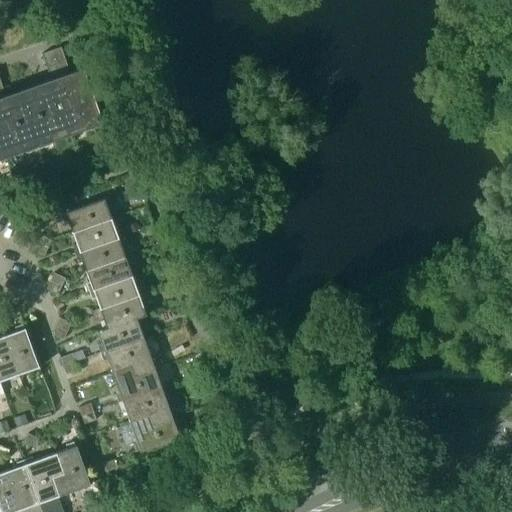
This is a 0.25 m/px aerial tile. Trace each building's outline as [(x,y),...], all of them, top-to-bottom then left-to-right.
[(51,78),(29,86),(49,141),(102,122),(83,67),(70,72),(61,46),(42,53),(51,78)] [(0,158),(49,141),(29,86),(5,95),(0,80),(0,158)] [(69,221),(73,232),(112,218),(105,198),(65,212),(66,214),(62,215),(65,222),(69,221)] [(76,253),(119,238),(112,218),(73,232),(77,244),(73,245),(76,253)] [(42,234),(38,242),(50,248),(54,240),(42,234)] [(83,260),(87,271),(126,257),(119,238),(76,253),(79,261),(83,260)] [(38,242),(34,250),(46,256),(50,248),(38,242)] [(87,285),(90,292),(133,277),(126,257),(87,271),(91,283),(87,285)] [(52,280),(64,286),(68,278),(55,272),(52,280)] [(96,298),(100,309),(140,295),(133,277),(90,292),(92,299),(96,298)] [(64,286),(52,280),(48,288),(60,294),(64,286)] [(100,322),(103,330),(103,331),(139,318),(139,319),(147,315),(140,295),(100,309),(104,321),(100,322)] [(10,321),(13,314),(1,308),(0,309),(0,316),(2,317),(10,321)] [(61,317),(57,325),(69,331),(73,323),(61,317)] [(98,345),(101,353),(146,338),(139,319),(139,318),(103,331),(103,330),(97,332),(102,344),(98,345)] [(15,331),(4,335),(19,375),(39,367),(25,327),(23,328),(22,325),(14,328),(15,331)] [(69,331),(57,325),(53,333),(65,339),(69,331)] [(0,381),(19,375),(4,335),(0,336),(0,381)] [(108,360),(111,371),(132,364),(137,375),(156,368),(146,338),(101,353),(104,362),(108,360)] [(73,353),(61,357),(64,365),(76,361),(73,353)] [(76,361),(64,365),(67,374),(79,370),(76,361)] [(116,395),(118,403),(163,387),(156,368),(137,375),(132,364),(111,371),(119,393),(116,395)] [(125,409),(129,421),(150,414),(154,425),(174,418),(163,387),(118,403),(121,411),(125,409)] [(79,407),(82,415),(94,411),(91,402),(79,407)] [(82,415),(82,416),(85,423),(97,419),(94,411),(82,415)] [(14,418),(17,426),(27,422),(24,414),(14,418)] [(181,438),(174,418),(154,425),(150,414),(129,421),(137,444),(133,445),(136,453),(140,451),(141,452),(181,438)] [(7,420),(0,421),(0,432),(10,430),(7,420)] [(216,421),(206,424),(209,432),(219,428),(216,421)] [(50,425),(47,433),(58,438),(62,430),(50,425)] [(30,433),(25,442),(36,448),(40,439),(30,433)] [(67,448),(56,452),(63,472),(51,476),(59,498),(91,487),(76,445),(74,446),(73,442),(66,445),(67,448)] [(0,443),(0,454),(6,458),(11,449),(0,443)] [(40,505),(59,498),(51,476),(63,472),(56,452),(33,460),(32,458),(25,460),(40,505)] [(106,472),(118,468),(115,459),(103,464),(106,472)] [(16,466),(7,470),(21,511),(40,505),(25,460),(15,463),(16,466)] [(0,511),(19,511),(21,511),(7,470),(0,472),(0,511)]
